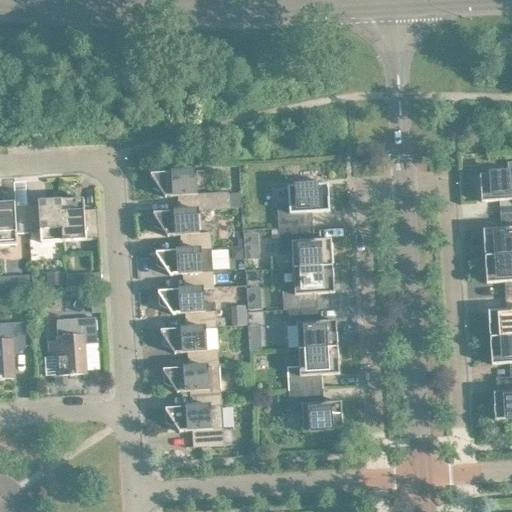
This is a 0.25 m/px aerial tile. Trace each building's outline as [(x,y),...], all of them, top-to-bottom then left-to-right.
[(505,201),(506,215),(511,214),(511,173),(510,174),(510,169),(491,170),(491,175),(481,175),(483,203),(505,201)] [(185,196),(186,211),(186,212),(199,211),(230,209),(229,194),(229,193),(198,195),(197,171),(152,174),(152,177),(154,179),(153,180),(153,188),(161,192),(162,191),(166,198),(167,197),(185,196)] [(278,206),(280,229),(310,227),(309,213),(331,212),(329,185),(319,185),(318,181),(299,182),(300,187),(289,187),(290,205),(278,206)] [(241,193),(229,194),(230,209),(242,208),(241,193)] [(85,199),(62,200),(65,242),(100,240),(98,210),(85,211),(85,199)] [(40,206),(28,206),(30,234),(42,233),(42,243),(65,242),(62,200),(40,202),(40,206)] [(16,203),(0,204),(0,245),(18,245),(18,234),(30,234),(28,206),(16,207),(16,203)] [(187,235),(188,251),(202,250),(213,250),(212,233),(201,234),(199,211),(186,212),(186,211),(154,213),(155,216),(156,219),(155,219),(156,227),(163,231),(164,231),(169,237),(170,237),(187,235)] [(484,230),(486,257),(511,255),(511,214),(506,215),(506,229),(484,230)] [(293,252),(294,269),(334,267),(333,240),(311,241),(310,227),(280,229),(281,253),(293,252)] [(259,234),(245,234),(245,243),(259,242),(259,234)] [(244,249),(232,249),(233,260),(244,260),(244,249)] [(190,275),(190,290),(204,289),(215,289),(214,272),(203,273),(202,250),(188,251),(157,252),(157,256),(158,258),(157,258),(158,267),(165,270),(166,270),(171,276),(172,276),(190,275)] [(510,283),(511,297),(511,296),(511,255),(486,257),(488,284),(510,283)] [(285,311),(290,310),(315,309),(314,295),(336,293),(334,267),(294,269),(282,270),(285,311)] [(66,273),(48,274),(48,287),(66,286),(66,273)] [(102,274),(83,275),(84,286),(103,285),(102,274)] [(30,276),(17,277),(18,291),(31,290),(30,276)] [(192,314),(193,329),(207,328),(218,328),(217,312),(206,312),(205,304),(204,289),(190,290),(159,292),(159,295),(161,297),(160,297),(160,306),(168,309),(169,309),(173,316),(175,315),(192,314)] [(489,312),(491,339),(511,337),(511,296),(511,297),(511,310),(489,312)] [(101,297),(92,298),(93,313),(102,313),(101,297)] [(216,303),(205,304),(206,312),(217,312),(216,303)] [(298,324),(299,350),(339,348),(338,321),(316,323),(315,309),(290,310),(291,324),(298,324)] [(59,341),(50,342),(51,357),(60,357),(61,375),(61,376),(64,376),(71,376),(75,376),(75,375),(87,375),(85,345),(99,344),(97,319),(69,320),(58,321),(59,337),(59,341)] [(13,349),(27,348),(25,323),(0,324),(0,380),(3,381),(3,380),(15,379),(13,349)] [(194,353),(195,368),(220,367),(219,351),(208,351),(207,328),(193,329),(162,331),(162,334),(163,336),(162,336),(163,345),(170,349),(171,348),(176,355),(177,354),(194,353)] [(511,364),(511,337),(491,339),(493,365),(511,364)] [(288,368),(290,392),(320,390),(319,376),(341,375),(339,348),(299,350),(300,368),(288,368)] [(197,392),(198,407),(211,407),(222,406),(220,367),(195,368),(164,370),(164,373),(165,375),(165,376),(165,384),(173,388),(174,387),(178,394),(179,393),(197,392)] [(61,376),(55,377),(55,385),(64,385),(64,376),(61,376)] [(320,390),(290,392),(291,415),(303,415),(304,432),(344,430),(343,403),(321,404),(320,390)] [(511,392),(494,393),(496,421),(511,419),(511,392)] [(198,407),(167,409),(167,412),(168,414),(167,415),(168,423),(175,427),(176,426),(181,433),(182,432),(199,431),(200,446),(195,447),(195,448),(225,446),(224,429),(213,429),(211,407),(198,407)]
